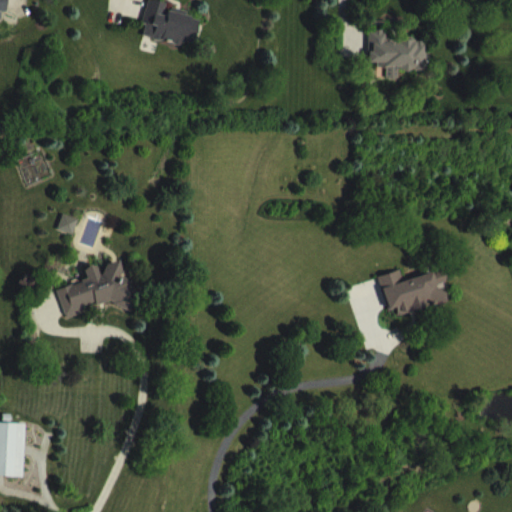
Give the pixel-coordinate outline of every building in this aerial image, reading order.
[(0,0),(0,33),(8,33),(8,27),(13,27),(13,5),(8,5),(8,0),(0,0)] [(204,35),(193,32),(194,27),(171,22),(172,18),(154,14),(148,38),(152,39),(149,51),(198,62),(204,35)] [(431,85),(431,54),(391,54),(391,45),(375,45),(375,77),(383,77),(383,83),(392,83),(392,94),(405,94),(405,85),(431,85)] [(80,250),(84,233),(67,229),(63,246),(80,250)] [(62,303),(69,330),(118,317),(121,326),(143,320),(135,292),(129,293),(124,275),(105,280),(105,279),(89,283),(92,295),(62,303)] [(383,291),(394,324),(400,323),(403,331),(451,316),(445,299),(451,297),(447,284),(409,296),(406,284),(383,291)] [(0,491),(29,492),(30,438),(0,437),(0,491)]
